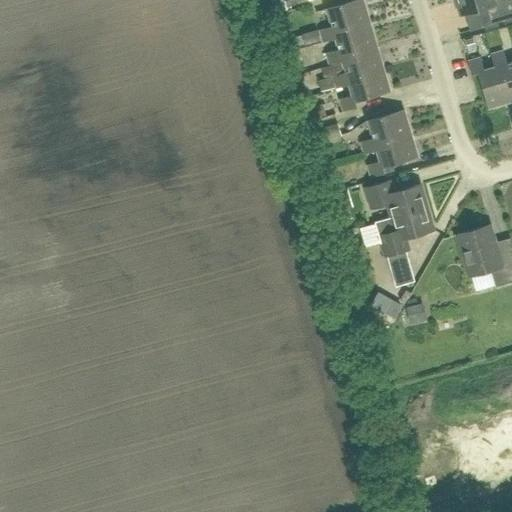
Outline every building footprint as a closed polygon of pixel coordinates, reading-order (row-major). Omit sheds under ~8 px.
[(319,30),(323,43),(335,39),(333,32),(369,21),(362,0),(353,0),(326,8),(331,26),(319,30)] [(511,2),(511,0),(454,0),(459,15),(484,8),(488,20),(511,12),(511,2)] [(333,32),(335,39),(338,49),(325,53),(329,66),(342,62),(339,55),(376,44),(369,21),(333,32)] [(301,34),(304,43),(316,40),(313,31),(301,34)] [(472,38),(465,40),(468,49),(474,47),(472,38)] [(339,55),(342,62),(345,72),(332,76),(336,88),(348,85),(346,78),(382,67),(376,44),(339,55)] [(511,61),(506,63),(502,51),(490,54),(493,66),(501,64),(511,101),(511,100),(511,61)] [(477,73),(487,108),(511,101),(501,64),(493,66),(483,70),(479,58),(467,61),(471,75),(477,73)] [(355,101),(389,91),(382,67),(346,78),(348,85),(351,95),(339,99),(343,112),(357,108),(355,101)] [(318,106),(308,109),(311,119),(321,115),(318,106)] [(360,141),(363,153),(375,150),(373,143),(410,133),(403,109),(367,120),(372,138),(360,141)] [(320,141),(343,135),(339,122),(317,129),(320,141)] [(373,143),(375,150),(378,161),(366,164),(370,177),(383,173),(381,167),(416,157),(410,133),(373,143)] [(370,209),(386,204),(390,217),(427,207),(420,184),(392,192),(389,180),(364,187),(370,209)] [(342,191),(327,196),(331,211),(346,207),(342,191)] [(386,204),(370,209),(374,222),(390,217),(386,204)] [(406,238),(434,230),(427,207),(390,217),(394,231),(378,235),(380,243),(384,257),(409,249),(406,238)] [(374,224),(359,228),(365,248),(380,243),(378,235),(374,224)] [(511,281),(511,254),(499,259),(489,225),(456,235),(468,276),(490,269),(495,287),(511,281)] [(413,267),(398,268),(399,285),(414,284),(413,267)] [(377,292),(371,304),(396,318),(403,306),(377,292)] [(419,304),(406,307),(410,322),(423,319),(419,304)]
